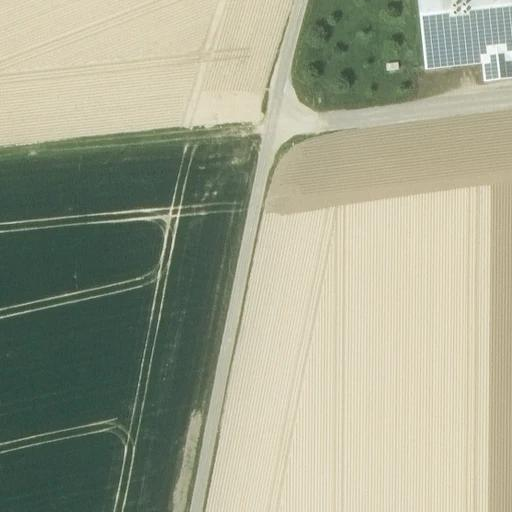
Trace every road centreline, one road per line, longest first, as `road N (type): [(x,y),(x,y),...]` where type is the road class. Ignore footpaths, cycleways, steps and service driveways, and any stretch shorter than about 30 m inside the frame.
road 1 (residential): [(194,511),(302,0)]
road 2 (track): [(271,127),(0,158)]
road 3 (track): [(271,127),(511,107)]
